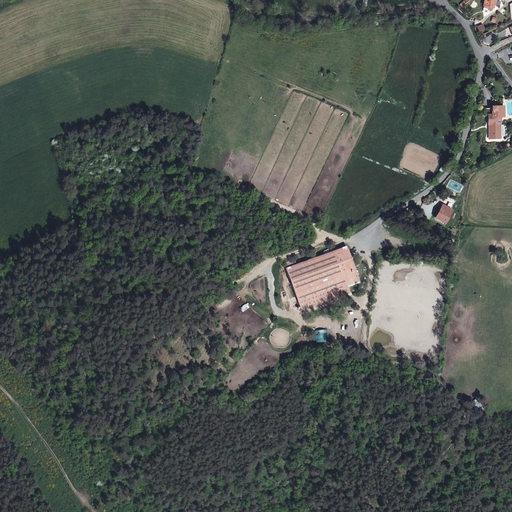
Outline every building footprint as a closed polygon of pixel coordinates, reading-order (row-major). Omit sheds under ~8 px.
[(484,0),(483,7),(490,8),(492,0),(484,0)] [(487,128),(486,143),(495,144),(496,130),(497,130),(498,120),(485,119),(484,128),(487,128)] [(450,202),(446,212),(455,215),(459,205),(450,202)] [(367,279),(371,278),(382,272),(364,238),(318,261),(308,266),(327,303),(369,283),(367,279)] [(307,262),(308,266),(318,261),(316,257),(307,262)] [(374,283),(371,278),(367,279),(369,283),(327,303),(329,306),(374,283)]
